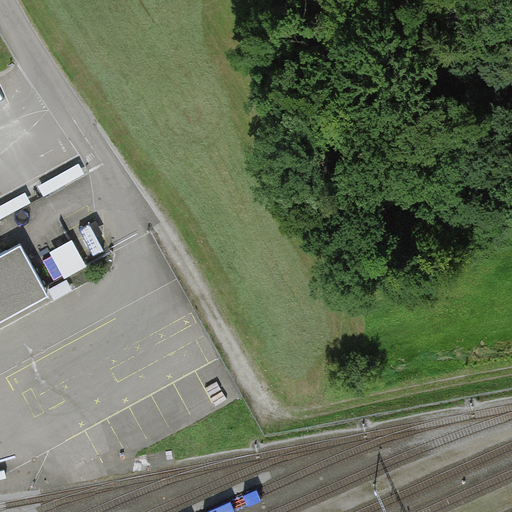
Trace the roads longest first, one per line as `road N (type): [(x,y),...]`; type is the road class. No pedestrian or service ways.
road 1 (track): [(511,371),(312,414),(273,413),(243,381),(145,210),(110,181)]
road 2 (residential): [(0,0),(110,181)]
